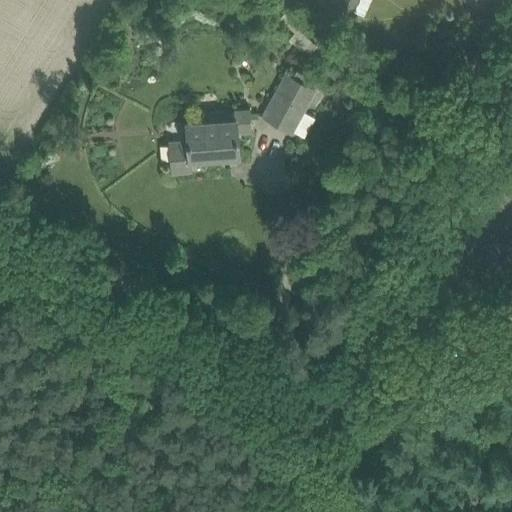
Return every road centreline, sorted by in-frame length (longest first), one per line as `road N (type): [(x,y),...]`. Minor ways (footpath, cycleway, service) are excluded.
road 1 (track): [(312,410),(511,71)]
road 2 (track): [(312,410),(0,223)]
road 3 (track): [(511,326),(312,410)]
road 4 (track): [(253,511),(257,486),(289,427),(312,410)]
